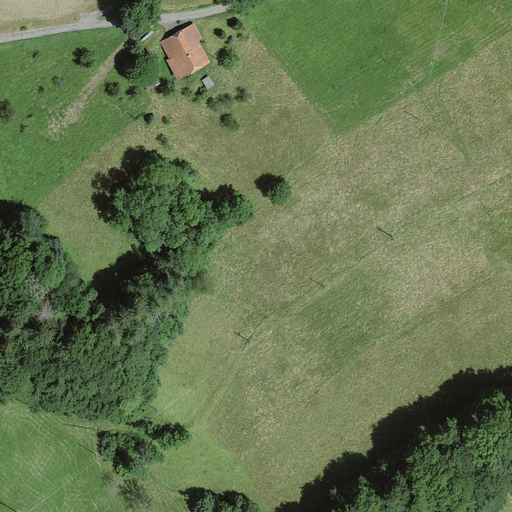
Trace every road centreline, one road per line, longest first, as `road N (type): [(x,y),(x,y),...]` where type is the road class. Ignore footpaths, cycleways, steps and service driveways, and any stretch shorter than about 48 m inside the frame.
road 1 (track): [(511,169),(387,233),(315,288),(266,313),(190,423),(101,431),(103,471),(121,511)]
road 2 (unclassified): [(0,39),(241,0)]
